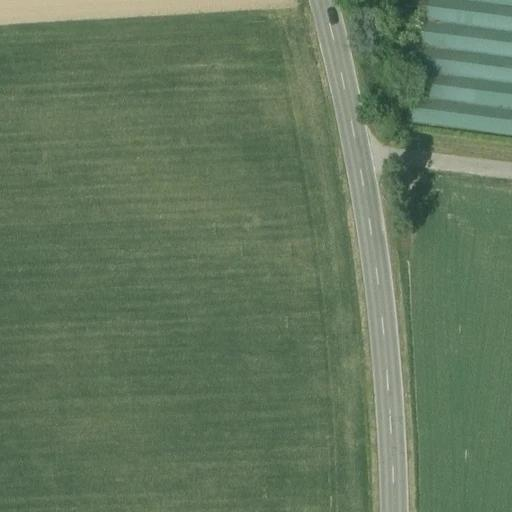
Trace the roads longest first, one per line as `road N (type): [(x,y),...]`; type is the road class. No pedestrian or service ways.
road 1 (tertiary): [(360,157),(392,511)]
road 2 (tertiary): [(325,0),(360,157)]
road 3 (residential): [(511,176),(360,157)]
